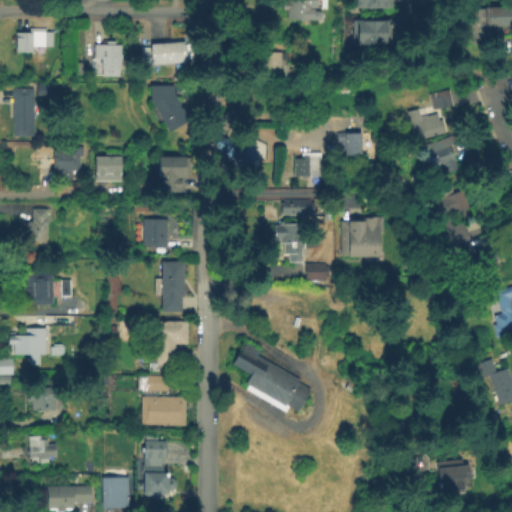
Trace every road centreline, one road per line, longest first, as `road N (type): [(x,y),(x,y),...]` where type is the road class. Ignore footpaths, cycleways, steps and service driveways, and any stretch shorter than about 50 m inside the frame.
road 1 (residential): [(226,10),(0,11)]
road 2 (residential): [(203,286),(207,511)]
road 3 (residential): [(205,82),(203,286)]
